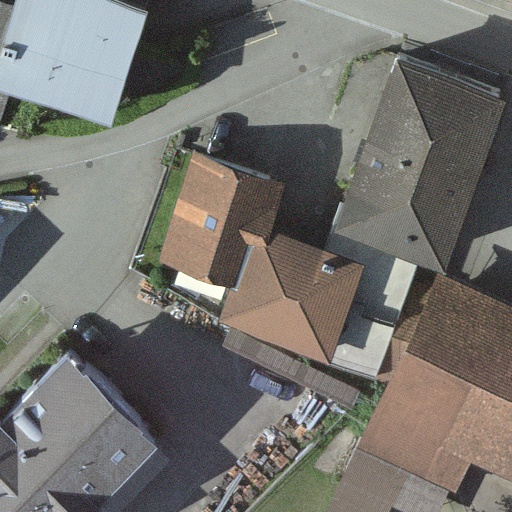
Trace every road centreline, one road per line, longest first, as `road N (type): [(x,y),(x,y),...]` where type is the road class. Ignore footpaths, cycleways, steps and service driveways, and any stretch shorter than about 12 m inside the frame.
road 1 (residential): [(371,5),(113,148)]
road 2 (residential): [(113,148),(53,242),(0,295)]
road 3 (residential): [(511,56),(371,5)]
